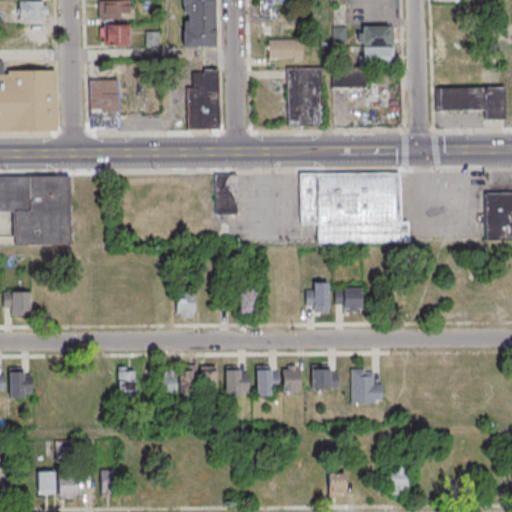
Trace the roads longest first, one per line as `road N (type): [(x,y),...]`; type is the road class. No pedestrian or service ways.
road 1 (tertiary): [(511,150),(0,154)]
road 2 (residential): [(511,337),(0,341)]
road 3 (residential): [(76,154),(71,0)]
road 4 (residential): [(239,153),(234,0)]
road 5 (tertiary): [(417,151),(413,0)]
